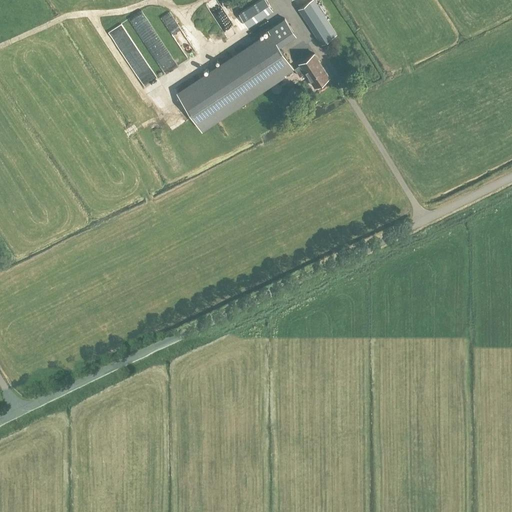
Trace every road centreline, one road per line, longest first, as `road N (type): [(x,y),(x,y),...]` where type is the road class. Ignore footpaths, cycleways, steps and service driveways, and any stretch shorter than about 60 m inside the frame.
road 1 (unclassified): [(0,422),(511,176)]
road 2 (track): [(161,0),(64,15),(0,46)]
